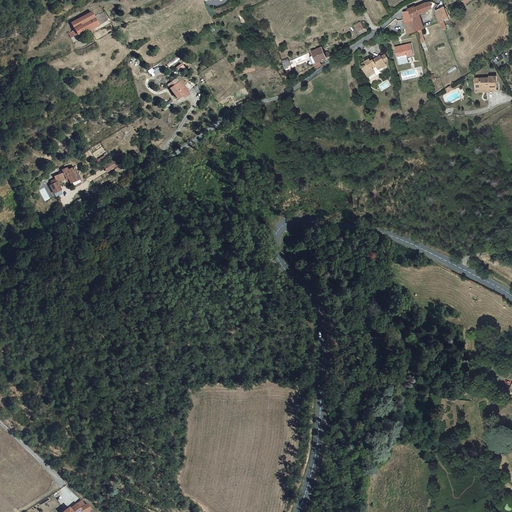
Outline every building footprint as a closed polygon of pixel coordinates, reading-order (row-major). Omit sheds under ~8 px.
[(411,11),(404,14),(412,13),(415,27),(416,30),(422,29),(423,32),(426,32),(423,17),(425,16),(425,12),(431,9),(429,3),(428,3),(424,5),(419,8),(414,10),(411,11)] [(441,11),(436,13),(442,28),(446,26),(444,20),(447,18),(444,9),(441,11)] [(412,13),(404,14),(406,32),(416,30),(415,27),(412,13)] [(90,14),(69,24),(72,30),(93,20),(90,14)] [(72,30),(66,33),(72,43),(102,27),(106,25),(101,15),(97,17),(93,20),(72,30)] [(422,29),(416,30),(417,33),(418,33),(420,42),(425,41),(423,32),(422,29)] [(397,48),(399,66),(409,64),(409,58),(414,57),(412,46),(397,48)] [(312,54),(318,64),(329,57),(323,48),(312,54)] [(382,57),(379,59),(385,70),(389,67),(382,57)] [(368,66),(363,69),(368,78),(375,73),(374,70),(378,68),(380,73),(385,70),(379,59),(372,63),(370,58),(364,61),(368,66)] [(163,70),(159,66),(150,72),(153,77),(163,70)] [(489,80),(476,80),(476,88),(489,88),(489,92),(496,92),(496,77),(489,77),(489,80)] [(181,79),(168,88),(179,101),(190,92),(181,79)] [(107,162),(111,160),(107,153),(96,159),(98,164),(105,160),(107,162)] [(106,172),(113,169),(115,172),(122,169),(116,158),(102,165),(106,172)] [(68,179),(71,184),(73,183),(79,180),(71,164),(65,167),(65,166),(60,168),(62,172),(57,175),(53,176),(55,179),(50,181),(53,185),(44,190),(51,203),(56,200),(53,195),(62,191),(58,183),(65,180),(68,179)]
